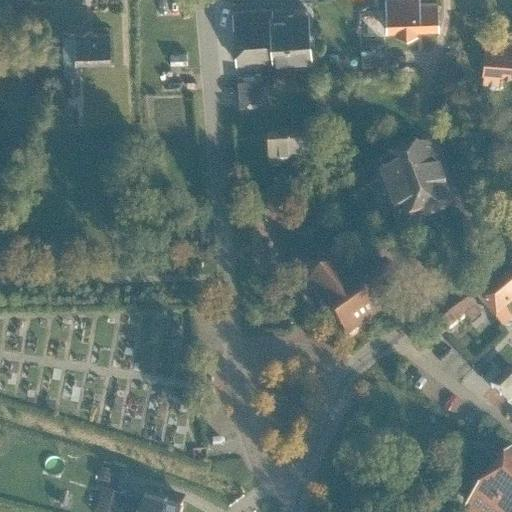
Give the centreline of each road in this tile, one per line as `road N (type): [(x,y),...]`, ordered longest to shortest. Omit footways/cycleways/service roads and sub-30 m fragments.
road 1 (residential): [(204,0),(240,372)]
road 2 (residential): [(240,372),(248,441),(261,467),(303,497)]
road 3 (residential): [(394,345),(511,436)]
road 4 (residential): [(394,345),(511,257)]
